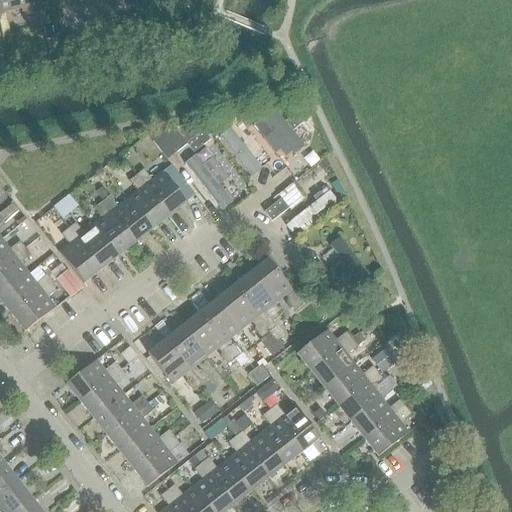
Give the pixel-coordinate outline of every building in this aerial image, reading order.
[(31,0),(2,0),(5,13),(24,9),(26,16),(40,13),(38,5),(33,6),(31,0)] [(51,27),(43,29),(44,38),(53,37),(51,27)] [(45,39),(48,54),(58,53),(55,38),(45,39)] [(291,132),(305,120),(307,119),(300,109),(283,123),(291,132)] [(303,149),(274,112),(257,126),(268,140),(273,136),(291,159),(303,149)] [(213,123),(206,128),(210,135),(218,130),(213,123)] [(192,154),(196,151),(209,141),(201,131),(196,124),(174,131),(184,144),(192,154)] [(261,171),(229,131),(216,141),(249,182),(261,171)] [(165,167),(174,179),(211,225),(225,213),(189,168),(179,156),(165,167)] [(322,160),(316,166),(322,172),(328,165),(322,160)] [(134,176),(167,217),(184,204),(160,173),(150,181),(142,171),(134,176)] [(126,200),(150,231),(167,217),(134,176),(127,182),(135,192),(126,200)] [(102,188),(95,193),(101,201),(108,196),(102,188)] [(319,195),(281,225),(292,240),(330,210),(319,195)] [(100,203),(133,244),(150,231),(126,200),(116,208),(108,197),(100,203)] [(262,213),(270,222),(287,209),(279,200),(262,213)] [(70,212),(61,201),(53,208),(62,219),(70,212)] [(92,227),(116,257),(133,244),(100,203),(93,208),(101,219),(92,227)] [(67,229),(99,271),(116,257),(92,227),(82,234),(74,224),(67,229)] [(57,254),(81,285),(99,271),(67,229),(59,235),(68,246),(57,254)] [(334,235),(314,251),(350,296),(370,280),(334,235)] [(0,240),(0,267),(24,249),(18,242),(8,250),(0,240)] [(0,295),(27,274),(19,264),(30,256),(24,249),(0,267),(0,295)] [(248,275),(272,305),(283,297),(287,301),(286,304),(293,313),(301,307),(289,292),(290,292),(266,261),(248,275)] [(60,265),(50,274),(55,280),(65,272),(60,265)] [(55,280),(54,280),(68,298),(80,289),(66,271),(65,272),(55,280)] [(0,295),(0,303),(9,315),(51,283),(45,276),(35,284),(27,274),(0,295)] [(261,314),(272,305),(248,275),(231,288),(267,333),(274,327),(268,319),(264,318),(261,314)] [(331,302),(341,295),(328,278),(318,286),(331,302)] [(9,315),(23,333),(54,309),(46,298),(56,290),(51,283),(9,315)] [(267,333),(231,288),(214,301),(238,332),(250,323),(253,327),(252,331),(259,339),(267,333)] [(238,332),(214,301),(197,315),(233,360),(241,354),(234,345),(230,345),(227,341),(238,332)] [(240,369),(233,360),(197,315),(180,328),(204,359),(216,350),(219,354),(219,357),(233,375),(240,369)] [(274,327),(267,333),(272,340),(279,334),(274,327)] [(180,328),(163,341),(199,387),(207,381),(200,372),(196,372),(193,368),(204,359),(180,328)] [(295,355),(309,373),(350,340),(344,333),(334,341),(326,331),(295,355)] [(322,390),(353,366),(345,356),(356,347),(350,340),(309,373),(322,390)] [(191,393),(199,387),(163,341),(146,355),(170,386),(182,377),(185,381),(185,384),(191,393)] [(380,372),(392,362),(394,361),(390,357),(385,350),(371,361),(380,372)] [(64,386),(78,403),(119,371),(114,364),(103,372),(95,361),(64,386)] [(255,388),(269,377),(260,365),(246,376),(255,388)] [(361,375),(353,366),(322,390),(336,407),(377,374),(371,367),(361,375)] [(125,378),(119,371),(78,403),(91,420),(122,396),(115,386),(125,378)] [(382,381),(377,374),(336,407),(349,424),(380,399),(372,389),(382,381)] [(269,382),(255,394),(261,402),(276,390),(269,382)] [(398,401),(403,408),(414,400),(408,393),(398,401)] [(91,420),(105,437),(146,405),(140,398),(130,406),(122,396),(91,420)] [(158,397),(150,403),(154,409),(162,403),(158,397)] [(387,409),(380,399),(349,424),(362,441),(403,408),(398,401),(387,409)] [(237,408),(242,414),(252,406),(247,400),(237,408)] [(209,403),(192,415),(200,425),(216,412),(209,403)] [(152,412),(146,405),(105,437),(118,454),(149,430),(141,420),(152,412)] [(275,406),(268,411),(300,453),(318,439),(293,408),(283,416),(275,406)] [(409,415),(403,408),(362,441),(376,458),(407,434),(399,423),(409,415)] [(283,466),(300,453),(268,411),(260,417),(269,427),(259,435),(283,466)] [(220,421),(203,434),(209,442),(226,429),(220,421)] [(232,421),(225,427),(234,438),(241,433),(232,421)] [(132,471),(173,439),(167,432),(157,440),(149,430),(118,454),(132,471)] [(283,466),(259,435),(249,443),(241,433),(234,438),(266,479),(283,466)] [(249,493),(266,479),(234,438),(227,444),(235,454),(225,462),(249,493)] [(178,446),(173,439),(132,471),(145,489),(176,464),(168,454),(178,446)] [(194,457),(187,462),(193,470),(200,465),(194,457)] [(232,506),(249,493),(225,462),(215,470),(207,459),(200,465),(232,506)] [(209,511),(224,511),(232,506),(200,465),(193,470),(201,481),(191,489),(209,511)] [(0,496),(16,483),(3,466),(0,468),(0,496)] [(0,511),(14,511),(30,500),(16,483),(0,496),(0,511)] [(182,511),(209,511),(191,489),(181,496),(173,486),(166,492),(182,511)] [(182,511),(166,492),(159,497),(167,507),(161,511),(182,511)] [(39,511),(30,500),(14,511),(39,511)]
